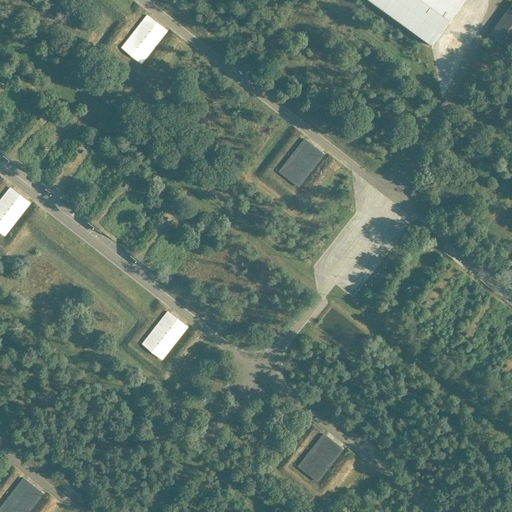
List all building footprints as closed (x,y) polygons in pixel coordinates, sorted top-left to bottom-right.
[(368,0),(432,46),(465,0),(368,0)] [(511,3),(490,34),(510,48),(511,44),(511,3)] [(168,31),(147,14),(121,47),(142,64),(168,31)] [(299,188),(326,155),(305,138),(279,171),(299,188)] [(438,150),(446,154),(448,148),(440,144),(438,150)] [(10,186),(0,199),(0,231),(5,235),(31,203),(10,186)] [(189,327),(168,310),(142,343),(163,360),(189,327)] [(345,450),(324,433),(298,466),(319,482),(345,450)] [(29,511),(44,494),(23,477),(0,506),(0,511),(1,511),(29,511)]
